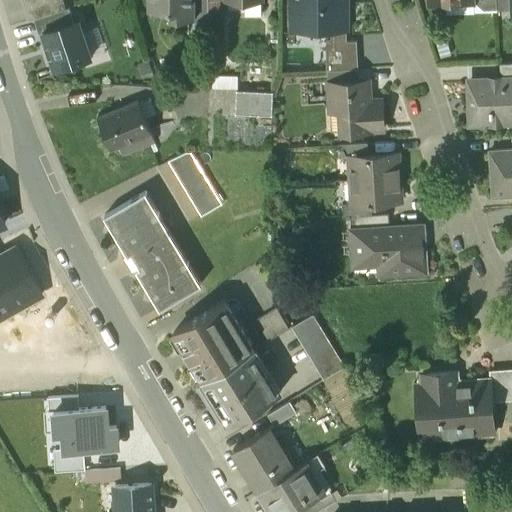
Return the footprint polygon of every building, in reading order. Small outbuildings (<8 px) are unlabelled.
[(63,0),(54,0),(28,7),(31,20),(65,8),(63,0)] [(147,0),(148,10),(169,10),(169,18),(192,18),(194,18),(194,0),(147,0)] [(194,0),(194,18),(192,18),(192,22),(208,22),(207,0),(194,0)] [(260,0),(244,0),(244,14),(261,14),(260,0)] [(345,0),(291,0),(291,28),(330,28),(346,28),(345,0)] [(511,8),(511,0),(495,0),(496,11),(511,10),(511,8)] [(44,31),(73,21),(69,8),(34,19),(38,32),(44,31)] [(56,69),(91,58),(79,20),(73,21),(44,31),(56,69)] [(346,41),(346,28),(330,28),(330,41),(346,41)] [(330,41),(326,41),(326,71),(330,70),(358,69),(356,41),(330,41)] [(511,62),(499,63),(500,75),(511,74),(511,62)] [(358,69),(330,70),(331,82),(358,81),(358,69)] [(511,74),(500,75),(500,79),(471,80),(469,82),(468,83),(467,86),(468,106),(470,106),(471,125),(511,123),(511,74)] [(331,82),(327,83),(328,111),(344,110),(345,126),(361,125),(362,131),(382,130),(380,100),(373,100),(366,94),(365,81),(358,81),(331,82)] [(273,92),(237,90),(236,114),(272,116),(273,92)] [(138,98),(99,114),(112,149),(121,145),(124,153),(155,141),(138,98)] [(366,142),(339,144),(340,157),(350,156),(367,155),(366,142)] [(511,148),(489,151),(490,170),(494,170),(496,196),(511,195),(511,148)] [(221,202),(191,152),(186,152),(168,160),(200,215),(221,202)] [(367,155),(350,156),(352,179),(398,177),(397,153),(367,155)] [(398,177),(352,179),(353,203),(370,202),(400,200),(398,177)] [(198,286),(142,194),(109,214),(117,226),(113,228),(154,296),(158,294),(165,305),(198,286)] [(353,203),(343,204),(343,216),(350,215),(370,214),(370,202),(353,203)] [(370,214),(350,215),(351,229),(388,227),(387,213),(370,214)] [(388,227),(351,229),(352,255),(382,253),(383,274),(424,271),(423,245),(421,245),(420,225),(388,227)] [(0,253),(0,318),(43,294),(16,245),(0,253)] [(300,294),(276,253),(255,265),(279,307),(300,294)] [(225,302),(174,332),(202,380),(254,350),(225,302)] [(276,308),(255,321),(268,341),(288,329),(276,308)] [(313,315),(291,327),(323,380),(345,367),(313,315)] [(280,394),(254,350),(202,380),(229,425),(259,407),(259,406),(280,394)] [(511,364),(487,366),(488,374),(511,372),(511,364)] [(488,379),(456,382),(455,372),(420,375),(424,423),(457,420),(459,435),(493,433),(491,402),(489,379),(488,379)] [(511,372),(488,374),(488,379),(489,379),(491,402),(511,400),(511,372)] [(76,396),(47,398),(48,412),(50,412),(77,410),(76,396)] [(290,401),(268,414),(274,425),(296,411),(290,401)] [(105,408),(77,410),(50,412),(52,437),(60,436),(60,450),(82,449),(117,446),(116,426),(106,427),(105,408)] [(294,469),(269,427),(234,449),(259,490),(294,469)] [(82,449),(60,450),(52,451),(54,473),(84,471),(82,449)] [(294,469),(259,490),(271,511),(291,511),(306,503),(329,490),(330,489),(311,458),(294,469)] [(119,469),(85,472),(86,484),(120,481),(119,469)] [(152,511),(150,485),(114,487),(115,511),(152,511)] [(329,490),(306,503),(311,511),(317,511),(336,501),(329,490)]
